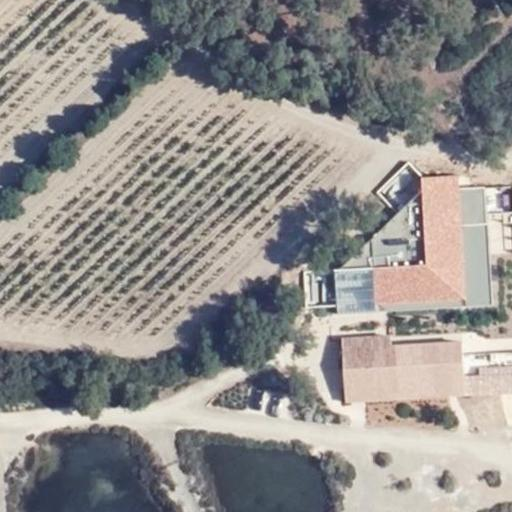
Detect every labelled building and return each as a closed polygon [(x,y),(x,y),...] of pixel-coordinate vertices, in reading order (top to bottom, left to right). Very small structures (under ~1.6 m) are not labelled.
[(458,176),(420,178),(425,265),(373,269),(376,313),(491,306),(484,188),(458,189),(458,176)] [(369,349),(391,348),(391,337),(369,339),(369,349)] [(464,383),(466,395),(511,394),(511,365),(480,368),(479,377),(465,377),(464,343),(391,348),(369,349),(369,339),(342,340),(346,390),(464,383)] [(511,341),(490,341),(490,355),(511,355),(511,341)] [(447,396),(466,395),(464,383),(346,390),(346,402),(447,396)]
